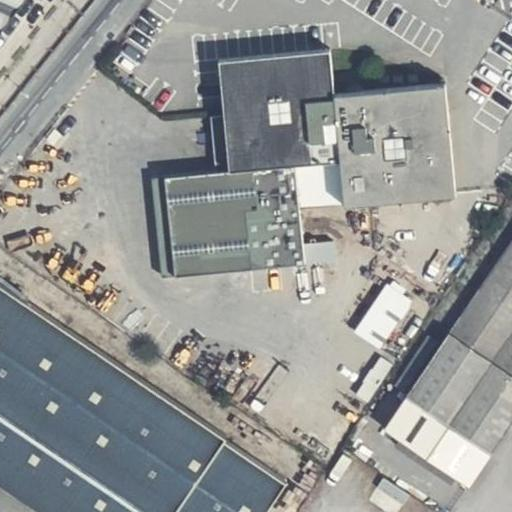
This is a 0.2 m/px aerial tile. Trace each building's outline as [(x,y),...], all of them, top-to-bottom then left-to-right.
[(0,0),(0,29),(21,0),(0,0)] [(334,93),(328,45),(215,55),(221,106),(228,168),(150,179),(161,275),(303,260),(295,167),(340,162),(345,208),(460,195),(448,80),(334,93)] [(511,424),(511,238),(383,426),(473,485),(511,424)] [(411,299),(387,283),(355,331),(378,347),(411,299)] [(259,511),(282,478),(0,286),(0,511),(259,511)]
